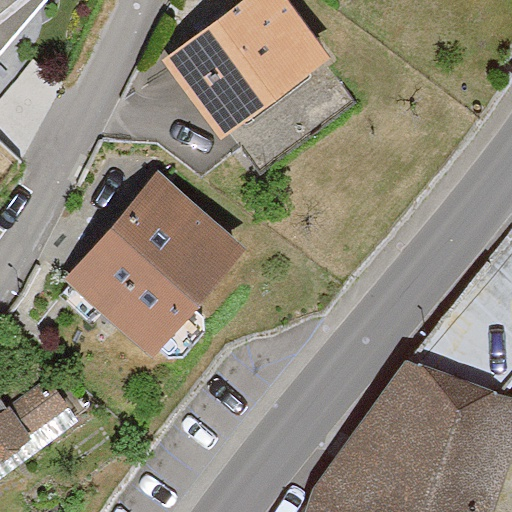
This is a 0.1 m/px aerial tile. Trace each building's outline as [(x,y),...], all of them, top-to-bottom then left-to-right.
[(0,0),(0,54),(46,0),(0,0)] [(292,0),(232,0),(165,59),(225,125),(327,37),(292,0)] [(155,175),(72,272),(154,341),(236,243),(155,175)] [(511,391),(511,244),(405,357),(511,391)] [(309,492),(301,511),(482,511),(511,420),(511,391),(405,357),(309,492)] [(0,464),(78,407),(59,381),(28,404),(15,388),(0,399),(0,464)]
